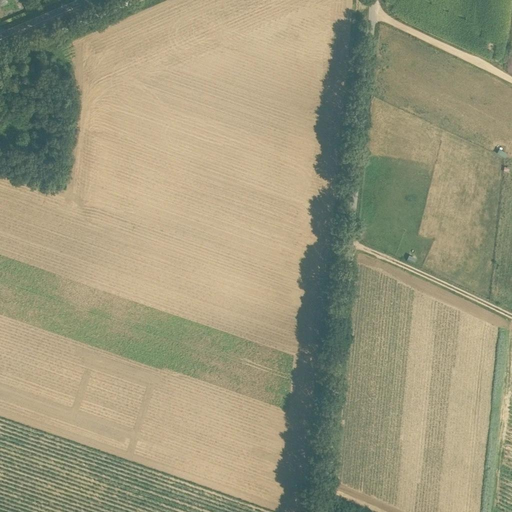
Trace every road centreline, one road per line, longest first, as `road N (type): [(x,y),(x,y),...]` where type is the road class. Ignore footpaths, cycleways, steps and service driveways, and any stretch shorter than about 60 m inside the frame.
road 1 (unclassified): [(322,511),(373,0)]
road 2 (track): [(349,242),(511,317)]
road 3 (track): [(372,14),(511,84)]
